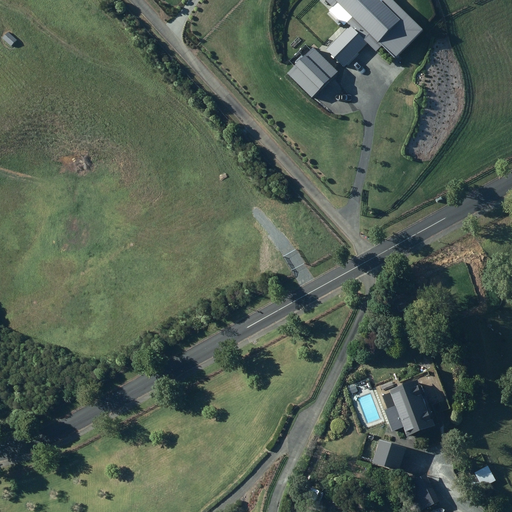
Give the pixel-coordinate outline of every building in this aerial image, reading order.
[(322,0),(332,9),(329,12),(337,20),(334,24),(339,29),(321,47),(343,69),(367,44),(376,53),(381,48),(392,58),(420,30),(389,0),(322,0)] [(339,72),(314,47),(287,75),(312,100),(339,72)] [(407,436),(407,438),(433,428),(415,381),(389,391),(401,420),(392,424),(398,439),(407,436)] [(435,385),(425,389),(431,406),(442,402),(435,385)] [(405,448),(379,441),(373,465),(399,472),(405,448)] [(495,481),(488,466),(474,473),(481,488),(495,481)] [(426,475),(407,484),(420,511),(439,502),(426,475)] [(320,492),(307,485),(301,494),(314,501),(320,492)]
